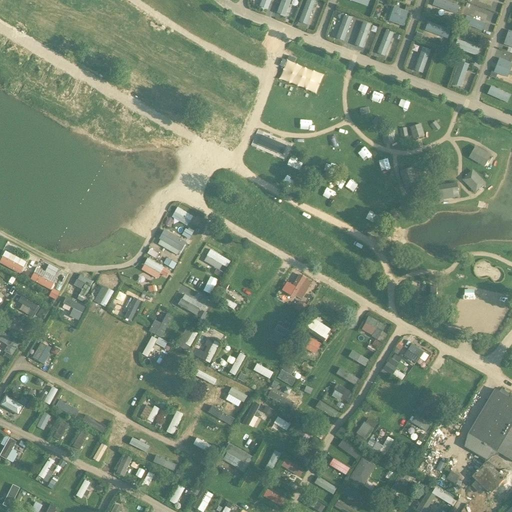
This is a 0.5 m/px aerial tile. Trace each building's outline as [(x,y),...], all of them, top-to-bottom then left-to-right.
[(261,0),(259,7),(268,10),(271,0),(261,0)] [(281,0),(277,13),(285,17),(291,0),(281,0)] [(309,0),(307,0),(299,22),(307,25),(315,2),(309,0)] [(441,0),(434,0),(432,6),(456,14),(459,6),(441,0)] [(389,21),(403,26),(408,12),(394,7),(389,21)] [(344,41),(352,19),(344,16),(336,38),(344,41)] [(466,16),(463,24),(482,31),(485,23),(466,16)] [(447,39),(450,30),(428,22),(425,31),(447,39)] [(371,25),(363,23),(355,45),(363,48),(371,25)] [(393,34),(386,30),(377,53),(385,56),(393,34)] [(511,32),(508,31),(503,45),(511,47),(511,32)] [(457,40),(454,48),(477,56),(480,48),(457,40)] [(0,61),(10,50),(0,42),(0,41),(0,61)] [(430,51),(422,48),(414,71),(422,73),(430,51)] [(306,74),(309,66),(287,56),(284,63),(306,74)] [(23,82),(35,65),(23,58),(12,75),(23,82)] [(507,78),(511,65),(511,63),(499,59),(494,72),(497,74),(507,78)] [(460,87),(469,65),(460,62),(452,84),(460,87)] [(42,66),(34,87),(46,92),(55,71),(42,66)] [(280,75),(277,82),(299,91),(302,84),(280,75)] [(56,77),(54,88),(61,90),(63,78),(56,77)] [(72,84),(62,100),(74,107),(84,91),(72,84)] [(83,92),(93,95),(95,90),(85,86),(83,92)] [(491,86),(487,94),(507,103),(510,95),(491,86)] [(274,89),(271,96),(293,106),(296,98),(274,89)] [(87,120),(106,127),(115,103),(95,97),(87,120)] [(268,105),(265,112),(287,121),(290,114),(268,105)] [(443,135),(448,120),(426,112),(420,127),(443,135)] [(128,127),(134,116),(128,113),(122,124),(128,127)] [(113,120),(107,133),(121,139),(127,126),(113,120)] [(144,131),(151,133),(153,127),(147,125),(144,131)] [(189,155),(184,159),(193,170),(211,157),(205,150),(193,160),(189,155)] [(194,197),(199,187),(210,191),(213,185),(194,176),(186,194),(194,197)] [(218,203),(231,211),(236,202),(223,195),(218,203)] [(350,206),(344,221),(350,223),(356,208),(350,206)] [(189,225),(193,214),(176,207),(171,217),(189,225)] [(247,207),(242,213),(262,226),(266,219),(247,207)] [(357,211),(351,222),(366,230),(372,218),(357,211)] [(190,238),(193,232),(186,228),(182,234),(190,238)] [(179,255),(186,241),(164,229),(157,243),(179,255)] [(292,230),(281,249),(293,255),(303,236),(292,230)] [(222,264),(227,267),(230,261),(211,248),(204,260),(219,269),(222,264)] [(4,251),(0,260),(0,264),(22,273),(27,260),(4,251)] [(245,269),(259,273),(263,261),(249,256),(245,269)] [(331,256),(324,273),(335,278),(339,268),(344,270),(347,263),(331,256)] [(163,262),(173,267),(176,262),(166,257),(163,262)] [(141,270),(158,278),(160,275),(166,277),(170,269),(146,258),(141,270)] [(30,280),(51,289),(57,276),(36,267),(30,280)] [(199,267),(192,278),(211,290),(218,280),(199,267)] [(307,303),(313,291),(308,289),(312,280),(299,273),(293,284),(287,281),(282,290),(307,303)] [(79,294),(86,296),(93,279),(79,274),(74,285),(82,288),(79,294)] [(107,306),(114,290),(101,285),(95,301),(107,306)] [(236,299),(240,293),(233,289),(230,295),(236,299)] [(10,302),(33,317),(40,305),(17,291),(10,302)] [(201,300),(203,294),(195,291),(193,298),(201,300)] [(132,296),(126,319),(133,321),(140,299),(132,296)] [(65,297),(63,303),(73,307),(70,316),(79,320),(85,305),(65,297)] [(177,305),(197,315),(201,308),(181,298),(177,305)] [(319,301),(316,307),(335,317),(342,304),(331,298),(327,305),(319,301)] [(296,308),(303,312),(307,305),(301,302),(302,300),(300,299),(296,308)] [(139,318),(147,322),(154,306),(146,303),(139,318)] [(485,343),(511,310),(502,303),(476,335),(485,343)] [(70,313),(72,307),(63,304),(62,310),(70,313)] [(42,307),(35,315),(39,320),(47,312),(42,307)] [(24,328),(28,322),(12,312),(9,318),(24,328)] [(162,337),(173,316),(166,313),(161,322),(155,319),(149,331),(162,337)] [(57,338),(66,323),(56,316),(46,332),(57,338)] [(367,316),(361,331),(375,336),(372,345),(380,348),(382,342),(379,341),(386,323),(367,316)] [(311,317),(306,328),(327,338),(332,327),(311,317)] [(277,325),(275,330),(286,335),(288,330),(277,325)] [(189,347),(198,333),(188,326),(179,340),(189,347)] [(2,330),(0,333),(0,340),(8,345),(4,351),(12,356),(21,342),(2,330)] [(156,342),(165,347),(167,342),(152,334),(142,354),(148,357),(156,342)] [(306,335),(301,347),(316,353),(321,342),(306,335)] [(202,350),(196,347),(193,354),(210,362),(220,342),(208,337),(202,350)] [(41,342),(32,358),(39,361),(47,345),(41,342)] [(421,366),(429,354),(412,343),(404,355),(421,366)] [(158,363),(161,358),(151,352),(147,357),(158,363)] [(240,352),(229,372),(235,375),(246,355),(240,352)] [(383,369),(401,380),(405,375),(395,368),(402,358),(394,353),(383,369)] [(287,361),(277,377),(292,386),(297,377),(287,372),(292,364),(287,361)] [(440,374),(454,381),(457,375),(461,377),(465,370),(446,362),(440,374)] [(257,363),(253,370),(270,379),(274,372),(257,363)] [(195,377),(208,380),(209,373),(197,370),(195,377)] [(160,375),(157,381),(172,388),(175,382),(160,375)] [(206,390),(214,393),(220,378),(213,375),(206,390)] [(346,403),(352,392),(337,384),(331,395),(346,403)] [(51,385),(44,401),(50,405),(58,389),(51,385)] [(280,397),(295,404),(300,393),(285,387),(280,397)] [(511,400),(494,389),(467,434),(464,447),(487,461),(491,457),(498,455),(499,453),(511,461),(511,400)] [(432,393),(423,415),(435,420),(444,398),(432,393)] [(1,406),(21,413),(26,398),(20,396),(19,399),(4,395),(1,406)] [(140,416),(153,422),(160,409),(147,403),(140,416)] [(88,405),(83,415),(76,411),(73,418),(85,424),(94,408),(88,405)] [(168,430),(176,432),(183,413),(175,410),(168,430)] [(427,431),(430,425),(414,415),(411,421),(427,431)] [(368,416),(355,436),(365,442),(377,423),(368,416)] [(17,457),(11,453),(17,443),(6,435),(0,444),(0,454),(13,463),(17,457)] [(371,437),(367,444),(385,455),(395,440),(389,436),(383,445),(371,437)] [(100,443),(92,459),(99,462),(106,446),(100,443)] [(227,453),(223,460),(245,472),(254,456),(229,443),(224,451),(227,453)] [(124,456),(116,472),(122,475),(131,459),(124,456)] [(486,462),(472,477),(490,494),(504,479),(486,462)] [(148,488),(156,472),(149,469),(141,485),(148,488)] [(400,471),(395,486),(405,490),(411,475),(400,471)] [(446,480),(457,487),(462,478),(451,472),(446,480)] [(90,490),(93,483),(84,479),(76,496),(82,499),(87,489),(90,490)] [(177,484),(170,502),(177,505),(184,486),(177,484)] [(414,511),(437,511),(439,509),(444,511),(449,511),(456,500),(435,487),(432,492),(428,490),(414,511)] [(203,488),(194,507),(204,511),(213,493),(203,488)] [(119,494),(116,500),(124,504),(127,498),(119,494)] [(30,511),(38,511),(42,504),(35,502),(30,511)] [(110,511),(118,511),(122,506),(115,503),(110,511)]
